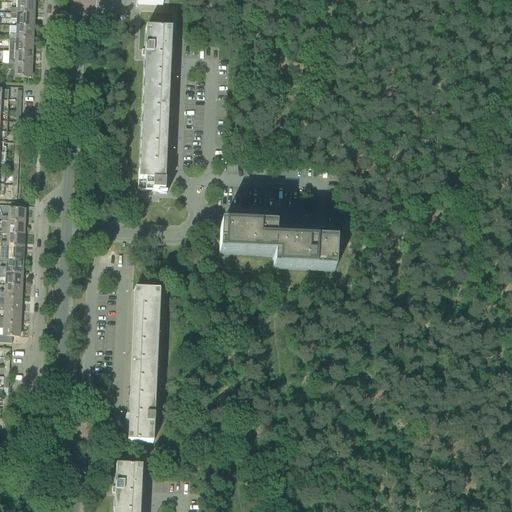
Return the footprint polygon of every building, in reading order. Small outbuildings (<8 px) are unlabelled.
[(11,9),(10,14),(33,15),(34,3),(18,2),(18,9),(11,9)] [(33,15),(10,14),(10,20),(17,20),(17,27),(33,28),(33,15)] [(10,27),(9,40),(32,41),(33,28),(17,27),(10,27)] [(138,172),(137,190),(138,190),(139,191),(140,191),(141,192),(142,192),(146,192),(152,192),(159,192),(159,194),(164,195),(164,194),(165,182),(160,182),(166,58),(170,59),(171,31),(145,30),(144,51),(143,51),(141,51),(141,57),(144,58),(144,61),(139,172),(138,172)] [(32,41),(9,40),(9,52),(31,53),(32,41)] [(31,53),(9,52),(8,65),(31,66),(31,53)] [(31,66),(8,65),(8,71),(15,71),(15,78),(30,79),(31,66)] [(1,217),(1,223),(24,224),(24,211),(9,210),(8,217),(1,217)] [(24,224),(1,223),(0,235),(8,236),(23,236),(24,224)] [(275,243),(275,241),(275,231),(275,230),(253,229),(253,228),(254,228),(254,224),(253,224),(253,225),(235,225),(226,224),(226,226),(220,226),(219,253),(219,254),(273,256),(274,243),(275,243)] [(23,236),(8,236),(7,243),(0,242),(0,243),(0,247),(23,249),(23,245),(25,245),(25,236),(23,236)] [(274,243),(273,256),(273,268),(273,269),(333,271),(334,271),(335,246),(335,245),(308,244),(308,243),(308,239),(308,240),(289,239),(289,240),(280,239),(280,241),(275,241),(275,243),(274,243)] [(23,249),(0,247),(0,260),(6,261),(22,262),(23,249)] [(22,262),(6,261),(6,268),(0,267),(0,273),(21,274),(22,262)] [(21,274),(0,273),(0,278),(5,279),(4,286),(5,286),(21,287),(21,274)] [(0,290),(0,298),(20,300),(21,287),(5,286),(4,286),(4,291),(2,292),(0,290)] [(127,429),(126,443),(152,444),(152,443),(153,426),(159,293),(159,292),(133,291),(133,292),(134,292),(137,292),(131,415),(128,415),(127,415),(127,429)] [(20,300),(0,298),(0,304),(4,304),(4,312),(20,312),(20,300)] [(0,318),(0,324),(19,325),(20,312),(4,312),(4,319),(0,318)] [(3,337),(0,336),(0,344),(11,345),(12,338),(19,338),(19,325),(0,324),(0,329),(3,329),(3,337)] [(135,511),(136,495),(140,496),(142,468),(115,467),(114,488),(112,488),(111,494),(114,494),(113,511),(135,511)]
